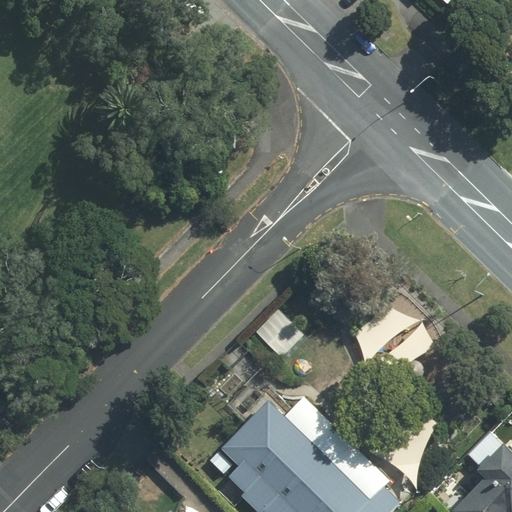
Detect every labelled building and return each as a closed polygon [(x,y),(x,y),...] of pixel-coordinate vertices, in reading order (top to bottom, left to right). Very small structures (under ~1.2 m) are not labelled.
[(425,319),(405,293),(358,331),(379,356),(396,342),(425,319)] [(284,305),(260,331),(288,356),(311,331),(284,305)] [(427,317),(425,319),(396,342),(418,368),(449,344),(427,317)] [(379,498),(276,398),(227,449),(245,467),(237,475),(274,511),(400,511),(411,501),(393,484),(379,498)] [(457,511),(511,511),(511,442),(489,465),(497,474),(457,511)]
